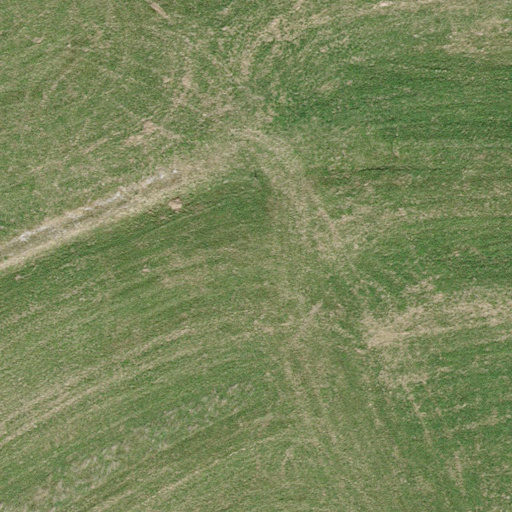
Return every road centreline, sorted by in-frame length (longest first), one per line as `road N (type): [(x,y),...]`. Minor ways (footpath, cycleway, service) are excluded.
road 1 (track): [(253,146),(0,257)]
road 2 (track): [(253,146),(383,159),(511,152)]
